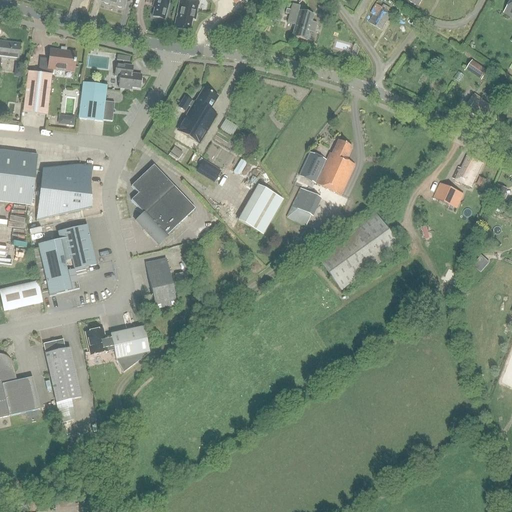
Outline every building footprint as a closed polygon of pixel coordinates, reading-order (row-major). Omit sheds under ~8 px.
[(114,0),(113,6),(124,9),(126,0),(114,0)] [(154,0),(153,5),(155,6),(152,17),(164,21),(169,0),(154,0)] [(191,0),(179,0),(174,28),(189,31),(192,19),(195,20),(199,2),(191,0)] [(511,19),(511,0),(503,14),(511,19)] [(313,15),(297,11),(299,6),(291,4),(285,23),(293,25),(289,37),(305,41),(308,32),(313,33),(316,23),(311,22),(313,15)] [(382,8),(376,5),(371,13),(374,15),(369,23),(382,31),(391,14),(387,12),(382,8)] [(274,6),(270,21),(280,23),(284,8),(274,6)] [(0,63),(1,58),(18,60),(20,45),(0,42),(0,63)] [(28,73),(23,112),(46,115),(52,70),(74,73),(76,53),(50,50),(49,60),(40,59),(38,74),(28,73)] [(472,61),(466,70),(482,80),(488,71),(472,61)] [(116,65),(114,76),(120,77),(119,88),(131,90),(132,88),(140,89),(141,76),(131,75),(132,67),(116,65)] [(82,83),(78,119),(102,122),(102,121),(111,122),(114,103),(104,102),(106,86),(82,83)] [(191,108),(177,131),(199,144),(218,114),(210,109),(217,97),(204,89),(195,103),(184,97),(178,107),(185,111),(188,106),(191,108)] [(473,95),(462,111),(476,120),(478,117),(492,126),(501,114),(473,95)] [(58,125),(73,127),(74,117),(59,115),(58,125)] [(219,128),(231,135),(236,126),(224,119),(219,128)] [(326,161),(310,153),(299,177),(340,196),(355,165),(346,161),(352,147),(338,141),(331,154),(329,154),(326,161)] [(173,146),(169,155),(177,159),(182,151),(173,146)] [(0,201),(31,206),(37,156),(0,151),(0,201)] [(222,171),(195,155),(188,166),(214,183),(222,171)] [(461,169),(458,168),(453,179),(472,188),(483,164),(467,157),(461,169)] [(36,222),(80,212),(91,210),(90,185),(92,167),(78,165),(77,174),(42,169),(36,222)] [(131,186),(138,194),(131,200),(144,215),(137,222),(158,244),(195,209),(153,166),(131,186)] [(491,197),(502,201),(507,187),(496,184),(491,197)] [(433,199),(457,209),(463,195),(440,185),(433,199)] [(258,186),(240,220),(264,234),(283,199),(258,186)] [(300,190),(286,218),(305,227),(310,215),(313,216),(321,199),(300,190)] [(315,256),(342,293),(401,250),(375,213),(315,256)] [(340,213),(328,221),(336,233),(348,224),(340,213)] [(71,291),(66,272),(96,266),(87,226),(58,233),(59,241),(38,245),(49,296),(71,291)] [(481,256),(473,266),(480,273),(489,263),(481,256)] [(176,305),(166,260),(145,264),(155,310),(176,305)] [(0,299),(3,312),(42,304),(37,282),(0,290),(0,299)] [(143,328),(110,335),(111,337),(114,350),(116,361),(123,373),(149,354),(143,328)] [(102,330),(86,333),(91,356),(107,352),(107,351),(114,350),(111,337),(104,338),(102,330)] [(65,350),(63,340),(43,345),(56,404),(80,398),(69,349),(65,350)] [(13,378),(12,375),(13,370),(13,365),(11,361),(7,358),(3,355),(0,354),(0,418),(8,417),(39,410),(32,378),(15,382),(14,378),(13,378)]
